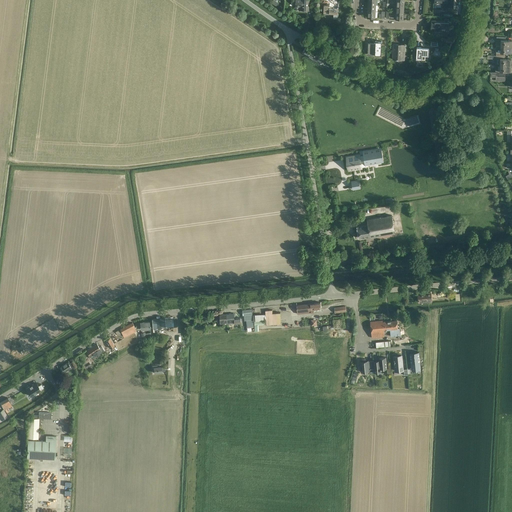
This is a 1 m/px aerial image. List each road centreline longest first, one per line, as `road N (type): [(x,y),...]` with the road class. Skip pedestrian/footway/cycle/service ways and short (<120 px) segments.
road 1 (tertiary): [(0,398),(141,314),(333,296)]
road 2 (unknown): [(331,288),(161,301),(0,388)]
road 3 (unclassified): [(333,296),(289,42),(294,33)]
road 4 (track): [(349,295),(341,355),(345,511)]
road 5 (tertiary): [(355,294),(511,278)]
